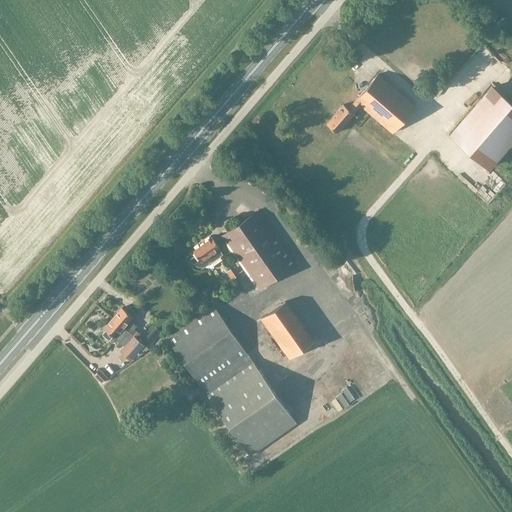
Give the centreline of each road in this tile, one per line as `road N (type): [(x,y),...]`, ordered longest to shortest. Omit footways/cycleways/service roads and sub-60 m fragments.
road 1 (unclassified): [(0,394),(340,0)]
road 2 (primary): [(0,364),(314,0)]
road 3 (track): [(439,120),(362,221),(362,245),(511,455)]
